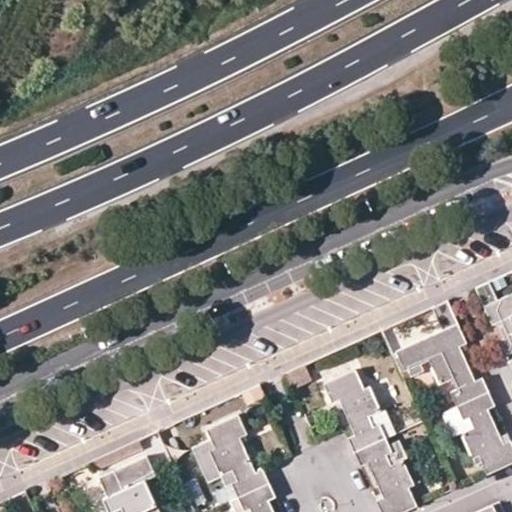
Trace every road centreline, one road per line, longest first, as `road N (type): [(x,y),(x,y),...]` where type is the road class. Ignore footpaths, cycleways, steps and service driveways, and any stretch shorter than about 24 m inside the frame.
road 1 (primary): [(0,337),(511,101)]
road 2 (residential): [(0,439),(511,206)]
road 3 (residential): [(511,163),(0,387)]
road 4 (trunk): [(0,226),(276,101),(464,0)]
road 5 (trunk): [(343,0),(0,159)]
road 6 (residential): [(309,511),(294,480),(311,461),(336,459),(360,511)]
